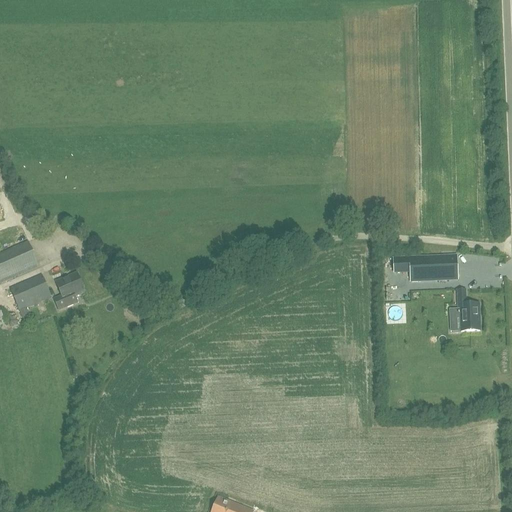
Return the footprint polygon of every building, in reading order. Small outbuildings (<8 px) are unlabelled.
[(0,284),(39,267),(27,241),(0,253),(0,284)] [(450,257),(410,258),(410,272),(411,282),(451,281),(456,280),(457,280),(456,257),(456,256),(455,256),(450,257)] [(19,312),(52,298),(41,274),(9,288),(19,312)] [(85,293),(77,274),(56,283),(61,297),(54,300),(59,311),(78,303),(75,297),(85,293)] [(457,291),(459,332),(480,332),(478,305),(466,305),(465,290),(457,291)] [(22,325),(32,322),(28,312),(23,313),(24,317),(19,318),(22,325)] [(11,329),(18,325),(13,313),(6,317),(11,329)] [(252,511),(253,511),(218,498),(211,511),(252,511)]
